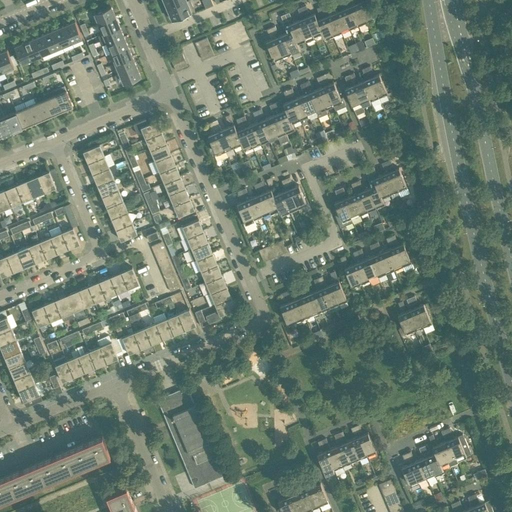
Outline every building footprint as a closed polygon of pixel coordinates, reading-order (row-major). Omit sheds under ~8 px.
[(186,0),(164,0),(168,8),(186,0)] [(186,0),(168,8),(173,20),(195,10),(190,0),(186,0)] [(342,0),(337,0),(340,5),(342,9),(341,9),(350,29),(358,25),(350,5),(346,7),(342,0)] [(367,0),(362,0),(358,2),(366,22),(375,18),(367,0)] [(358,2),(350,5),(358,25),(366,22),(358,2)] [(325,4),(321,6),(323,12),(325,16),(333,36),(342,32),(333,12),(329,14),(325,4)] [(111,6),(94,12),(99,23),(115,16),(111,6)] [(301,6),(297,8),(301,18),(297,20),(306,40),(314,36),(306,16),(304,13),(301,6)] [(321,6),(317,8),(321,18),(317,19),(322,33),(325,39),(333,36),(325,16),(323,12),(321,6)] [(341,9),(333,12),(342,32),(350,29),(341,9)] [(285,13),(280,15),(287,32),(283,33),(292,53),(300,50),(298,43),(297,43),(292,30),(291,30),(289,24),(289,23),(287,20),(285,13)] [(314,13),(306,16),(314,36),(322,33),(317,19),(314,13)] [(115,16),(99,23),(103,33),(119,26),(115,16)] [(289,23),(289,24),(291,30),(292,30),(297,43),(298,43),(306,40),(297,20),(289,23)] [(75,21),(65,25),(72,41),(82,37),(75,21)] [(65,25),(55,29),(62,46),(72,41),(65,25)] [(119,26),(103,33),(107,43),(124,36),(119,26)] [(271,39),(266,41),(275,61),(283,57),(275,37),(273,33),(271,27),(266,29),(271,39)] [(55,29),(45,33),(52,50),(62,46),(55,29)] [(45,33),(35,38),(42,54),(52,50),(45,33)] [(283,33),(275,37),(283,57),(292,53),(283,33)] [(124,36),(107,43),(111,53),(128,46),(124,36)] [(207,37),(195,42),(197,47),(209,43),(207,37)] [(373,37),(364,40),(367,46),(368,46),(375,42),(373,37)] [(35,38),(25,42),(32,58),(42,54),(35,38)] [(361,40),(356,43),(356,44),(359,49),(364,47),(361,40)] [(25,42),(14,46),(21,63),(32,58),(25,42)] [(209,43),(197,47),(200,53),(211,48),(209,43)] [(128,46),(111,53),(116,63),(132,56),(128,46)] [(180,48),(169,53),(171,58),(183,54),(180,48)] [(211,48),(200,53),(202,59),(214,54),(211,48)] [(7,49),(0,52),(0,61),(5,72),(4,70),(14,66),(7,49)] [(183,54),(171,58),(173,64),(185,59),(183,54)] [(132,56),(116,63),(120,73),(136,66),(132,56)] [(185,59),(173,64),(176,70),(187,65),(185,59)] [(136,66),(120,73),(124,83),(141,76),(136,66)] [(366,67),(362,69),(366,79),(362,80),(370,100),(379,97),(370,77),(369,73),(366,67)] [(329,71),(321,75),(324,82),(326,81),(327,78),(331,77),(329,71)] [(379,73),(370,77),(379,97),(387,93),(379,73)] [(349,86),(345,87),(353,107),(356,114),(365,110),(362,104),(354,84),(352,80),(349,74),(345,76),(347,81),(349,86)] [(304,82),(317,112),(319,117),(327,113),(325,108),(317,89),(313,90),(308,80),(304,82)] [(362,80),(354,84),(362,104),(370,100),(362,80)] [(334,81),(325,85),(334,105),(335,109),(346,105),(342,96),(340,97),(334,81)] [(304,82),(300,84),(304,94),(300,96),(309,115),(317,112),(304,82)] [(64,85),(54,89),(56,93),(63,110),(69,107),(71,106),(73,106),(66,89),(64,85)] [(325,85),(317,89),(325,108),(334,105),(325,85)] [(54,89),(44,93),(46,97),(53,114),(54,114),(56,113),(63,110),(56,93),(54,89)] [(300,96),(292,99),(300,119),(309,115),(300,96)] [(53,114),(46,97),(36,102),(43,118),(53,114)] [(292,99),(283,103),(286,109),(292,123),(292,122),(300,119),(292,99)] [(43,118),(36,102),(26,106),(33,122),(43,118)] [(33,122),(26,106),(16,110),(23,127),(33,122)] [(286,109),(278,113),(286,133),(295,129),(292,122),(292,123),(286,109)] [(23,127),(16,110),(6,114),(13,131),(23,127)] [(278,113),(270,116),(278,136),(281,142),(289,139),(286,133),(278,113)] [(13,131),(6,114),(0,116),(0,129),(3,135),(13,131)] [(270,116),(261,120),(270,140),(278,136),(270,116)] [(145,119),(133,124),(137,134),(143,131),(145,138),(162,131),(157,120),(147,124),(145,119)] [(261,120),(253,123),(261,143),(270,140),(261,120)] [(213,132),(208,134),(213,147),(209,149),(212,156),(215,155),(217,160),(228,156),(225,151),(217,131),(216,127),(213,121),(208,122),(213,132)] [(237,130),(236,130),(242,144),(241,144),(244,150),(253,146),(245,127),(243,123),(240,124),(238,123),(240,128),(237,130)] [(253,123),(245,127),(253,146),(261,143),(253,123)] [(234,124),(225,127),(234,147),(241,144),(242,144),(236,130),(237,130),(234,124)] [(225,127),(217,131),(225,151),(234,147),(225,127)] [(324,128),(315,132),(317,136),(320,143),(326,140),(328,140),(325,132),(324,128)] [(124,131),(118,133),(121,140),(127,138),(124,131)] [(162,131),(145,138),(150,149),(166,142),(162,131)] [(166,142),(150,149),(155,160),(171,153),(166,142)] [(99,144),(83,150),(88,162),(104,155),(99,144)] [(252,156),(268,149),(266,144),(250,151),(252,156)] [(293,160),(301,156),(296,146),(288,150),(293,160)] [(109,153),(104,155),(88,162),(93,173),(109,166),(114,164),(109,153)] [(171,153),(155,160),(159,171),(176,164),(171,153)] [(248,161),(240,164),(241,166),(243,170),(244,170),(246,169),(251,167),(248,161)] [(386,161),(381,162),(386,172),(381,174),(390,194),(398,191),(390,171),(388,167),(386,161)] [(176,164),(159,171),(164,182),(180,175),(176,164)] [(393,165),(388,167),(390,171),(398,190),(400,196),(409,193),(407,187),(399,167),(394,169),(393,165)] [(109,166),(93,173),(97,184),(114,177),(112,174),(112,173),(109,166)] [(49,170),(38,175),(45,191),(56,186),(58,190),(64,188),(55,168),(49,170)] [(372,186),(368,187),(376,207),(385,203),(382,197),(373,177),(372,174),(369,168),(365,169),(372,186)] [(381,174),(373,177),(382,197),(390,194),(381,174)] [(38,175),(27,179),(33,195),(45,191),(38,175)] [(180,175),(164,182),(169,193),(185,186),(180,175)] [(114,177),(97,184),(102,195),(122,187),(120,183),(117,184),(114,178),(116,177),(116,176),(114,177)] [(286,189),(281,191),(290,211),(298,208),(288,184),(286,178),(282,180),(286,189)] [(27,179),(16,184),(22,200),(33,195),(27,179)] [(145,182),(140,185),(143,191),(151,188),(149,183),(146,184),(145,182)] [(293,183),(288,184),(290,188),(298,208),(307,204),(298,184),(294,186),(293,183)] [(16,184),(5,189),(11,205),(22,200),(16,184)] [(185,186),(169,193),(173,204),(190,197),(185,186)] [(122,187),(102,195),(107,206),(123,199),(119,189),(122,187)] [(246,187),(241,189),(254,219),(262,215),(254,195),(249,197),(246,187)] [(368,187),(359,191),(368,211),(376,207),(368,187)] [(271,188),(262,192),(270,212),(278,209),(279,208),(273,195),(274,194),(271,188)] [(5,189),(0,190),(0,209),(11,205),(5,189)] [(242,201),(237,203),(245,221),(243,222),(246,229),(256,224),(254,219),(241,189),(237,191),(242,201)] [(281,191),(274,194),(273,195),(279,208),(278,209),(281,215),(290,211),(281,191)] [(359,191),(351,194),(359,214),(368,211),(359,191)] [(262,192),(254,195),(262,215),(270,212),(262,192)] [(351,218),(343,198),(341,194),(339,196),(336,195),(339,199),(334,201),(339,213),(342,222),(339,223),(340,227),(353,222),(351,218)] [(351,194),(343,198),(351,218),(359,214),(351,194)] [(190,197),(173,204),(178,215),(194,208),(190,197)] [(153,200),(148,202),(150,207),(158,203),(157,198),(153,200)] [(123,199),(107,206),(111,217),(128,210),(123,199)] [(43,207),(39,209),(40,211),(41,212),(51,207),(49,202),(43,205),(43,207)] [(158,203),(150,207),(152,213),(160,210),(158,203)] [(64,205),(54,209),(57,215),(66,211),(64,205)] [(128,210),(111,217),(116,228),(132,221),(128,211),(131,210),(130,209),(128,210)] [(51,211),(33,218),(35,224),(53,216),(51,211)] [(182,225),(177,227),(182,239),(187,236),(203,229),(199,218),(182,225)] [(29,220),(10,228),(13,233),(31,226),(29,220)] [(132,221),(116,228),(121,239),(137,232),(132,221)] [(51,223),(43,225),(45,232),(53,230),(51,223)] [(166,225),(159,228),(160,229),(163,233),(168,231),(169,231),(166,225)] [(371,225),(365,228),(366,230),(368,235),(374,233),(371,225)] [(73,226),(62,231),(69,247),(80,242),(73,226)] [(7,229),(0,232),(0,238),(9,235),(7,229)] [(203,229),(187,236),(192,247),(208,241),(203,229)] [(156,230),(146,234),(149,240),(159,236),(156,230)] [(62,231),(50,236),(57,252),(69,247),(62,231)] [(168,231),(163,233),(167,244),(173,242),(168,231)] [(35,242),(28,245),(35,261),(46,257),(39,240),(37,234),(33,236),(35,242)] [(394,246),(403,265),(405,272),(414,268),(403,242),(400,243),(397,238),(396,238),(394,234),(390,236),(393,242),(394,246)] [(50,236),(39,240),(46,257),(57,252),(50,236)] [(391,247),(386,249),(394,269),(403,265),(394,246),(393,242),(390,236),(386,237),(388,242),(390,243),(391,247)] [(282,239),(276,242),(280,253),(287,251),(282,239)] [(162,241),(151,245),(171,291),(181,286),(162,241)] [(208,241),(192,247),(196,259),(213,252),(208,241)] [(276,242),(270,244),(275,256),(280,253),(276,242)] [(270,244),(264,247),(269,258),(275,256),(270,244)] [(28,245),(17,250),(24,266),(35,261),(28,245)] [(264,247),(258,249),(263,260),(269,258),(264,247)] [(373,254),(369,256),(378,276),(386,272),(378,253),(376,249),(374,250),(373,250),(373,252),(373,254)] [(386,249),(378,253),(386,272),(394,269),(386,249)] [(17,250),(6,254),(13,271),(24,266),(17,250)] [(213,252),(196,259),(201,270),(217,263),(213,252)] [(6,254),(0,257),(0,271),(2,276),(13,271),(6,254)] [(369,256),(361,260),(369,279),(378,276),(369,256)] [(361,260),(353,263),(361,283),(369,279),(361,260)] [(217,263),(201,270),(206,281),(222,274),(217,263)] [(353,263),(344,267),(352,287),(361,283),(353,263)] [(182,265),(176,267),(181,278),(187,276),(182,265)] [(132,266),(121,271),(128,287),(139,283),(132,266)] [(121,271),(110,276),(117,292),(128,287),(121,271)] [(222,274),(206,281),(210,292),(227,285),(222,274)] [(322,275),(317,277),(330,307),(338,304),(330,284),(326,285),(322,275)] [(110,276),(99,280),(106,297),(117,292),(110,276)] [(187,276),(181,278),(186,289),(191,287),(187,276)] [(318,289),(313,290),(322,310),(330,307),(317,277),(313,279),(318,289)] [(99,280),(88,285),(94,301),(106,297),(99,280)] [(339,280),(330,284),(338,304),(347,300),(339,280)] [(394,282),(388,285),(391,291),(397,288),(394,282)] [(88,285),(76,290),(83,306),(94,301),(88,285)] [(227,285),(210,292),(215,303),(231,296),(227,285)] [(76,290),(65,294),(72,311),(83,306),(76,290)] [(313,290),(305,294),(313,314),(322,310),(313,290)] [(65,294),(54,299),(61,315),(63,320),(67,318),(74,315),(72,311),(65,294)] [(305,294),(297,297),(305,317),(313,314),(305,294)] [(171,295),(155,302),(157,307),(173,301),(171,295)] [(201,309),(195,312),(201,326),(222,317),(220,314),(236,307),(231,296),(215,303),(218,310),(205,315),(207,319),(205,320),(201,309)] [(297,297),(288,301),(297,321),(305,317),(297,297)] [(54,299),(43,304),(50,320),(52,326),(63,321),(63,320),(61,315),(54,299)] [(113,306),(110,307),(110,308),(112,312),(112,313),(131,305),(130,304),(128,299),(121,302),(120,299),(112,302),(113,306)] [(24,301),(19,303),(26,321),(31,318),(24,301)] [(288,301),(280,305),(288,325),(297,321),(288,301)] [(145,302),(127,310),(129,315),(148,308),(145,302)] [(423,303),(414,307),(423,326),(431,323),(423,303)] [(43,304),(32,308),(41,331),(46,329),(43,323),(50,320),(43,304)] [(414,307),(406,310),(414,330),(423,326),(414,307)] [(189,308),(178,312),(185,329),(196,324),(189,308)] [(4,309),(0,311),(0,331),(11,326),(7,315),(4,309)] [(406,310),(397,313),(400,319),(406,334),(414,330),(406,310)] [(123,311),(109,317),(111,323),(125,317),(123,311)] [(178,312),(167,317),(174,334),(185,329),(178,312)] [(167,317),(156,322),(163,338),(174,334),(167,317)] [(129,333),(122,336),(123,337),(128,351),(129,352),(140,348),(133,331),(128,319),(124,321),(129,333)] [(156,322),(144,327),(151,343),(163,338),(156,322)] [(436,323),(421,330),(424,337),(439,330),(436,323)] [(328,325),(319,328),(322,335),(325,334),(330,331),(328,325)] [(11,326),(0,331),(0,344),(16,338),(20,336),(19,332),(14,333),(11,326)] [(144,327),(133,331),(140,348),(151,343),(144,327)] [(78,330),(60,338),(62,343),(64,342),(67,347),(73,344),(71,340),(81,336),(78,330)] [(109,335),(98,340),(99,342),(100,345),(107,362),(118,357),(117,356),(110,338),(110,337),(109,335)] [(16,338),(0,344),(5,356),(21,349),(16,338)] [(51,341),(46,343),(49,349),(57,346),(58,345),(56,339),(51,341)] [(41,340),(35,343),(38,349),(43,347),(41,340)] [(96,347),(89,350),(96,366),(107,362),(100,345),(96,347)] [(85,352),(78,355),(84,371),(96,366),(89,350),(87,346),(83,348),(85,352)] [(21,349),(5,356),(9,367),(25,360),(31,358),(29,354),(24,356),(21,349)] [(73,356),(66,359),(73,376),(84,371),(78,355),(76,350),(71,351),(73,356)] [(65,355),(54,360),(62,380),(73,376),(66,359),(65,355)] [(25,360),(9,367),(14,378),(30,371),(35,369),(33,365),(28,367),(25,360)] [(30,371),(14,378),(19,389),(35,382),(33,378),(30,371)] [(59,385),(57,379),(51,381),(54,387),(59,385)] [(35,382),(19,389),(23,400),(26,406),(42,399),(40,393),(45,391),(40,380),(35,382)] [(188,389),(158,401),(188,471),(184,472),(183,472),(180,471),(180,472),(183,472),(185,473),(187,475),(188,477),(189,477),(188,475),(189,475),(194,487),(224,474),(213,448),(215,447),(196,403),(195,404),(188,389)] [(449,427),(445,429),(457,459),(470,453),(461,434),(458,435),(453,437),(449,427)] [(445,440),(441,442),(449,462),(457,459),(445,429),(441,430),(445,440)] [(342,430),(338,432),(341,439),(342,442),(351,462),(359,458),(351,439),(347,440),(345,435),(342,430)] [(368,431),(359,435),(367,455),(376,451),(368,431)] [(102,435),(0,477),(0,501),(110,455),(102,435)] [(359,435),(351,439),(359,458),(367,455),(359,435)] [(476,436),(470,438),(473,446),(479,444),(476,436)] [(326,437),(321,439),(324,445),(326,449),(334,469),(342,465),(334,445),(330,447),(328,442),(326,437)] [(342,442),(334,445),(342,465),(351,462),(342,442)] [(441,442),(432,446),(435,452),(441,466),(441,465),(449,462),(441,442)] [(326,449),(317,453),(325,473),(334,469),(326,449)] [(435,452),(427,456),(435,475),(444,472),(441,465),(441,466),(435,452)] [(427,456),(418,459),(427,479),(435,475),(427,456)] [(418,459),(410,462),(419,482),(427,479),(418,459)] [(410,462),(401,466),(410,486),(419,482),(410,462)] [(330,473),(333,479),(350,473),(348,467),(330,473)] [(390,478),(379,483),(381,489),(393,484),(390,478)] [(320,482),(311,485),(320,505),(329,501),(320,482)] [(393,484),(381,489),(383,495),(395,490),(393,484)] [(311,485),(303,489),(312,509),(320,505),(311,485)] [(137,511),(127,486),(107,494),(114,511),(137,511)] [(303,489),(295,492),(303,511),(312,509),(303,489)] [(395,490),(383,495),(386,500),(398,496),(395,490)] [(303,511),(295,492),(287,496),(293,511),(303,511)] [(475,493),(471,495),(478,511),(493,511),(489,499),(484,501),(480,503),(478,498),(476,494),(475,493)] [(478,511),(471,495),(467,496),(471,506),(467,508),(468,511),(478,511)] [(293,511),(287,496),(278,499),(283,511),(293,511)] [(398,496),(386,500),(388,506),(400,501),(398,496)] [(417,500),(412,502),(414,509),(418,507),(420,506),(417,500)] [(400,501),(388,506),(390,511),(402,507),(400,501)]
